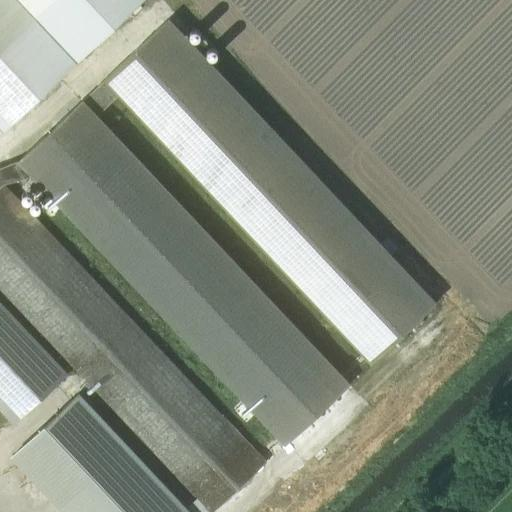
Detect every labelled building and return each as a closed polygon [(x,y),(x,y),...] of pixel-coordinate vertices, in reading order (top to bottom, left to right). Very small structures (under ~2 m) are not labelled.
[(0,0),(0,125),(4,131),(142,0),(0,0)] [(169,19),(83,100),(92,110),(115,88),(373,361),(436,302),(169,19)] [(31,173),(285,444),(350,383),(92,110),(83,100),(19,160),(0,167),(0,180),(3,184),(31,173)] [(0,180),(0,285),(198,495),(213,511),(266,463),(3,184),(0,180)] [(0,408),(15,424),(67,374),(0,303),(0,408)] [(79,393),(12,456),(64,511),(212,511),(213,511),(198,495),(186,507),(79,393)]
